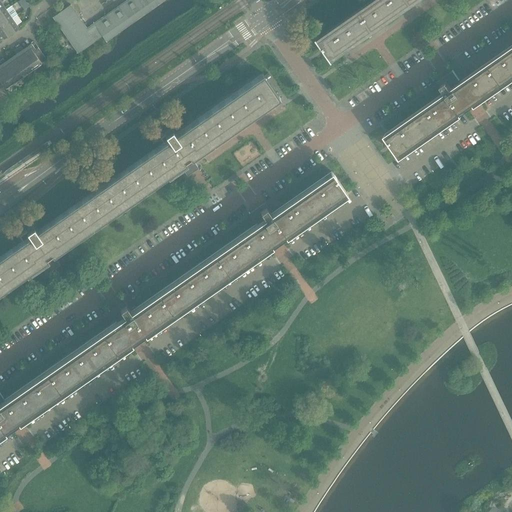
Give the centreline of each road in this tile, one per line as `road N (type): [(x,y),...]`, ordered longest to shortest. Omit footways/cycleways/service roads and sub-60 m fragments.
road 1 (residential): [(0,365),(340,127)]
road 2 (tertiary): [(61,159),(267,17)]
road 3 (residential): [(340,127),(511,9)]
road 4 (residential): [(340,127),(267,17)]
